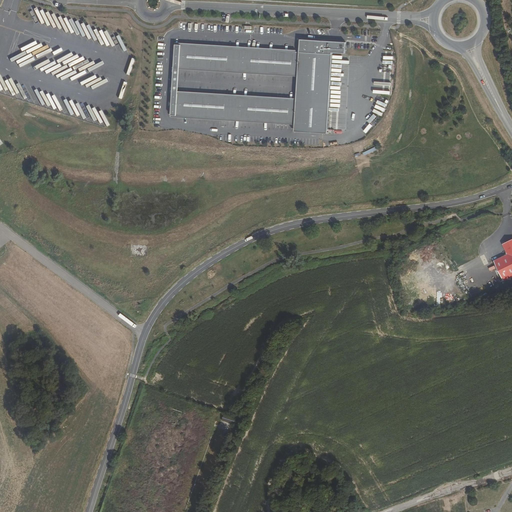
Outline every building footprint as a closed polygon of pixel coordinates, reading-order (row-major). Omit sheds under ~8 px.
[(334,55),(347,56),(348,43),(298,40),(298,51),(175,44),(170,119),(296,126),(296,133),(329,136),(334,55)] [(382,116),(386,104),(377,101),(375,107),(376,108),(374,113),(382,116)] [(484,249),(491,245),(486,231),(478,234),(484,249)] [(503,281),(511,277),(511,240),(502,244),(507,255),(494,260),(503,281)] [(236,419),(224,415),(222,422),(234,426),(236,419)]
